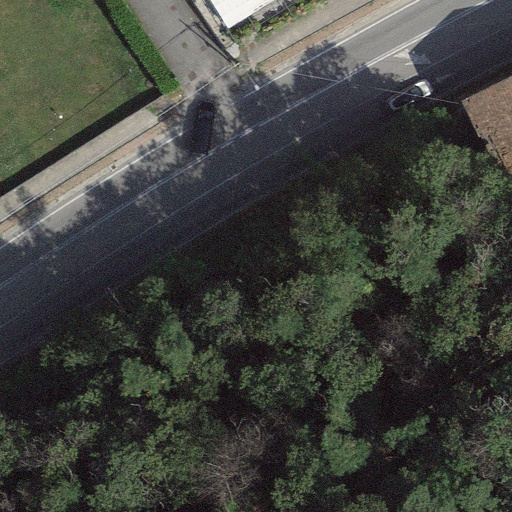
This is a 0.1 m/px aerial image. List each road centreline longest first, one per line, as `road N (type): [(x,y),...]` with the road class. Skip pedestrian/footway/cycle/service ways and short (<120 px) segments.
road 1 (secondary): [(0,309),(275,119),(505,0)]
road 2 (unknown): [(242,141),(147,0)]
